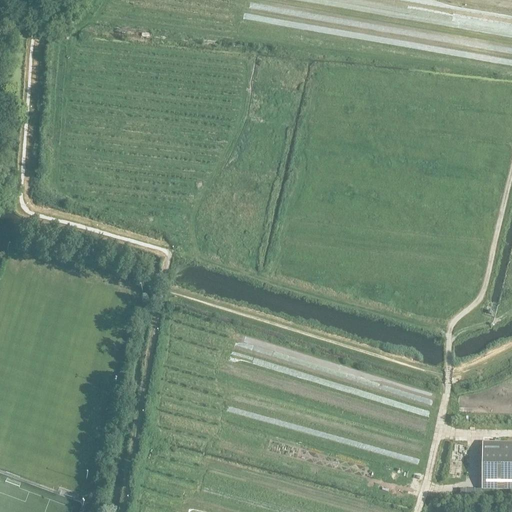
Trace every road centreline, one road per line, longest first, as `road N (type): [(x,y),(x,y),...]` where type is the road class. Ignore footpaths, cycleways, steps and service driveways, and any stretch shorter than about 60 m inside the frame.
road 1 (track): [(448,332),(199,258),(193,241)]
road 2 (track): [(439,432),(449,327),(483,289),(511,175)]
road 3 (track): [(418,511),(439,432),(511,434)]
